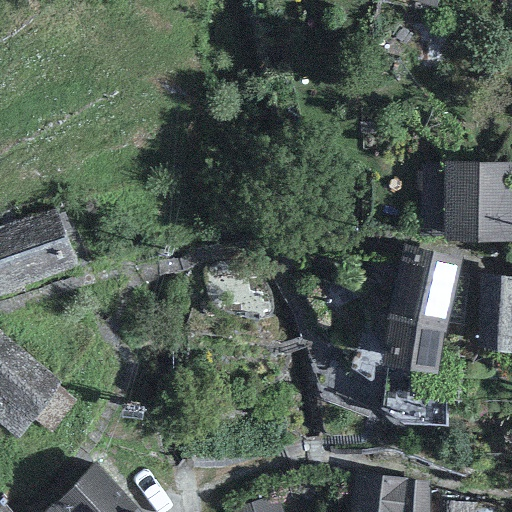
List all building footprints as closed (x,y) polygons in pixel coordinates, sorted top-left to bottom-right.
[(511,158),(444,156),(442,232),(509,234),(511,158)] [(63,207),(0,227),(0,292),(82,265),(63,207)] [(460,255),(403,243),(381,354),(438,365),(460,255)] [(511,272),(482,269),(473,342),(511,346),(511,272)] [(56,375),(0,335),(0,414),(18,427),(56,375)] [(155,511),(98,456),(43,511),(155,511)] [(428,478),(354,467),(349,511),(428,511),(428,500),(428,478)] [(281,511),(275,491),(223,507),(225,511),(281,511)] [(0,511),(18,511),(0,495),(0,511)] [(475,511),(476,501),(428,500),(428,511),(475,511)]
